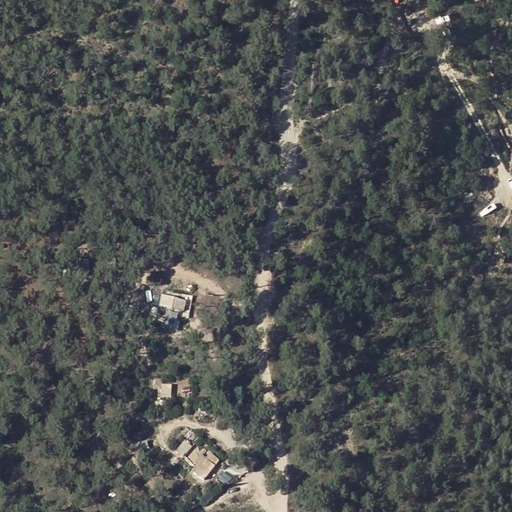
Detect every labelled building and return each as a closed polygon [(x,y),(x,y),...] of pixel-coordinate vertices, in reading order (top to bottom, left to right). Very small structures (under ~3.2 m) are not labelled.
[(75,272),(91,275),(93,260),(77,258),(75,272)] [(163,305),(186,311),(188,301),(166,295),(163,305)] [(183,323),(173,320),(171,327),(181,330),(183,323)] [(161,384),(160,395),(172,395),(172,384),(161,384)] [(181,446),(187,453),(195,444),(189,438),(181,446)] [(223,466),(208,451),(197,461),(201,465),(195,470),(208,483),(223,466)]
